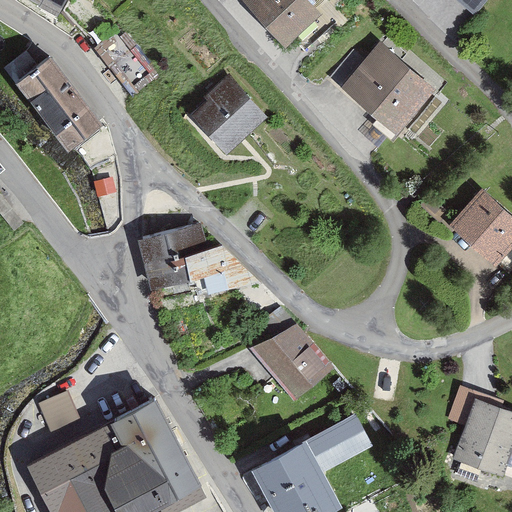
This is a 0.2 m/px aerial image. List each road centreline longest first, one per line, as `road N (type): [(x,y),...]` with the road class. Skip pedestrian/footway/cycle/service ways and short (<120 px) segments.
road 1 (residential): [(139,162),(209,208),(319,319),(361,340),(415,353),(511,320)]
road 2 (residential): [(118,290),(240,511)]
road 3 (residential): [(0,8),(61,50),(120,121),(139,162)]
road 4 (residential): [(0,152),(118,290)]
road 5 (residential): [(139,162),(118,290)]
